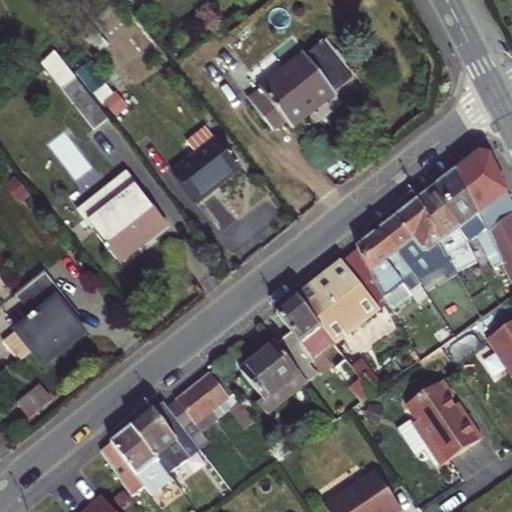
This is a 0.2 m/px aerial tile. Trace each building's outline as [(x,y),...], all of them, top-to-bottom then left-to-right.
[(292,44),(239,86),(262,116),(273,108),(278,114),(297,99),(320,80),(292,44)] [(98,102),(66,62),(49,75),(84,114),(98,102)] [(209,129),(167,159),(186,184),(212,165),(228,153),(209,129)] [(473,168),(461,177),(505,271),(511,284),(511,199),(491,154),(473,168)] [(72,198),(110,246),(136,226),(131,219),(152,201),(119,160),(72,198)] [(452,184),(443,191),(467,242),(478,237),(496,278),(505,271),(461,177),(452,184)] [(431,199),(422,206),(452,264),(458,276),(477,263),(467,242),(443,191),(431,199)] [(131,219),(136,226),(143,220),(158,208),(152,201),(131,219)] [(384,235),(419,284),(421,286),(452,264),(422,206),(402,221),(384,235)] [(372,244),(361,252),(392,312),(411,298),(408,293),(419,284),(384,235),(372,244)] [(10,278),(27,299),(10,312),(0,319),(0,328),(13,345),(26,334),(37,347),(52,334),(75,317),(48,284),(55,278),(38,256),(10,278)] [(347,272),(343,266),(328,278),(317,286),(321,292),(347,272)] [(375,309),(347,272),(321,292),(317,286),(301,298),(333,341),(375,309)] [(296,335),(278,348),(300,379),(306,387),(316,379),(308,369),(327,355),(363,403),(374,396),(333,341),(301,298),(300,299),(289,308),(280,315),(296,335)] [(511,324),(487,341),(511,376),(511,324)] [(300,379),(278,348),(259,362),(242,375),(264,405),(300,379)] [(37,374),(14,392),(25,406),(48,388),(37,374)] [(192,396),(172,410),(190,434),(202,450),(211,443),(199,426),(238,398),(221,374),(192,396)] [(428,448),(441,468),(482,440),(465,416),(462,418),(450,400),(453,398),(443,382),(426,393),(422,387),(414,392),(419,398),(407,406),(418,422),(413,425),(428,448)] [(243,407),(240,401),(235,405),(238,410),(243,407)] [(151,413),(134,426),(168,471),(175,480),(186,495),(200,484),(172,446),(190,434),(172,410),(166,402),(151,413)] [(119,438),(101,452),(108,462),(132,498),(168,471),(134,426),(119,438)] [(399,511),(401,511),(376,474),(324,508),(327,511),(399,511)] [(112,511),(100,497),(87,509),(83,511),(112,511)]
